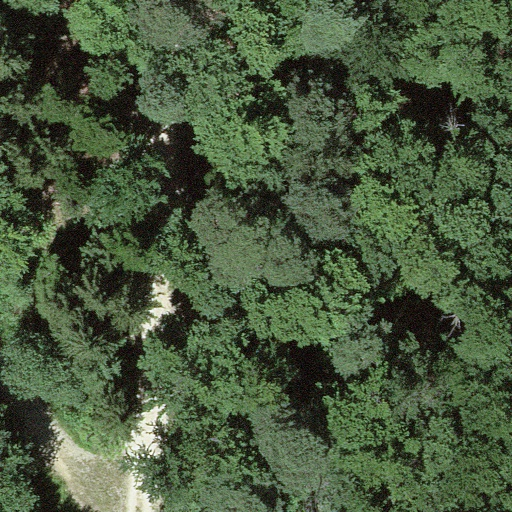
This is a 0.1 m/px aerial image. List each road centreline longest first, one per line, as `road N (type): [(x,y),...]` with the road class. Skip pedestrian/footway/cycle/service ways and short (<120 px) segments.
road 1 (track): [(173,0),(147,511)]
road 2 (track): [(105,511),(0,336)]
